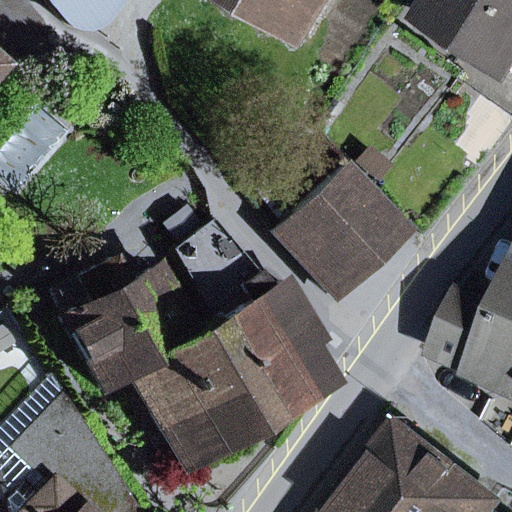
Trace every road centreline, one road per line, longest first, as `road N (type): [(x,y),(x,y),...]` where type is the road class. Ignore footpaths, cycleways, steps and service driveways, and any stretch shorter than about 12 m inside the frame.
road 1 (residential): [(50,32),(150,106),(368,362)]
road 2 (residential): [(511,182),(368,362)]
road 3 (residential): [(368,362),(264,511)]
